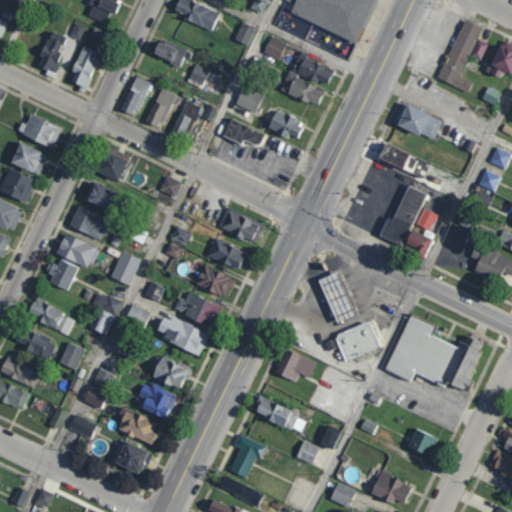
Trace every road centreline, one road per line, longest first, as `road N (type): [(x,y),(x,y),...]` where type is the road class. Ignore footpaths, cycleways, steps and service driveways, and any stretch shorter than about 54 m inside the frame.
road 1 (residential): [(0,318),(153,0)]
road 2 (residential): [(307,221),(0,70)]
road 3 (primary): [(164,511),(307,221)]
road 4 (primary): [(307,221),(413,0)]
road 5 (secondary): [(511,332),(307,221)]
road 6 (residential): [(432,511),(511,360)]
road 7 (residential): [(149,511),(0,441)]
